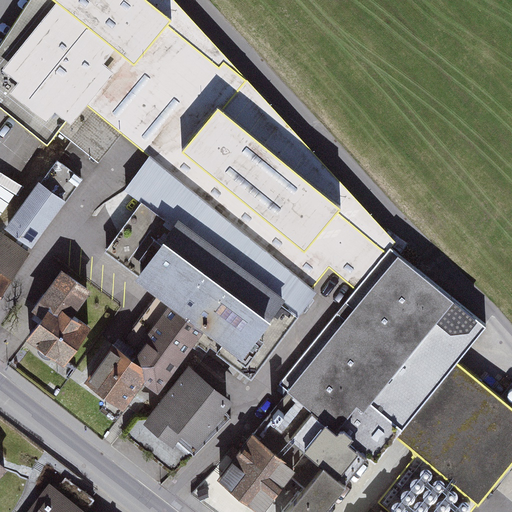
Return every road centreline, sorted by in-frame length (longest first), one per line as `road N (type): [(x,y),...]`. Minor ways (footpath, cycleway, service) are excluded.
road 1 (unknown): [(0,330),(110,169)]
road 2 (unclassified): [(0,393),(149,511)]
